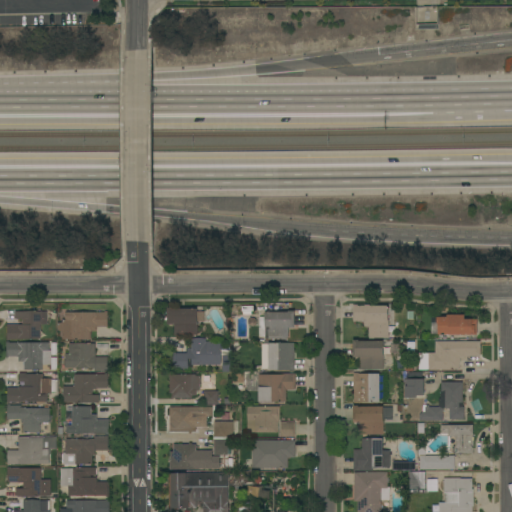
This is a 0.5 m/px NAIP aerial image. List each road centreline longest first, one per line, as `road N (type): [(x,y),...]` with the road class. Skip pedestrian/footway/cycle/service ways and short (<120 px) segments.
road 1 (residential): [(0,287),(398,284),(511,291)]
road 2 (motorway): [(0,175),(511,169)]
road 3 (motorway): [(436,92),(97,95)]
road 4 (motorway): [(0,200),(320,229)]
road 5 (motorway): [(379,55),(137,80),(97,95)]
road 6 (residential): [(140,243),(140,511)]
road 7 (residential): [(326,285),(324,511)]
road 8 (residential): [(511,292),(509,511)]
road 9 (motorway): [(320,229),(511,238)]
road 10 (residential): [(138,53),(140,243)]
road 11 (motorway): [(511,40),(379,55)]
